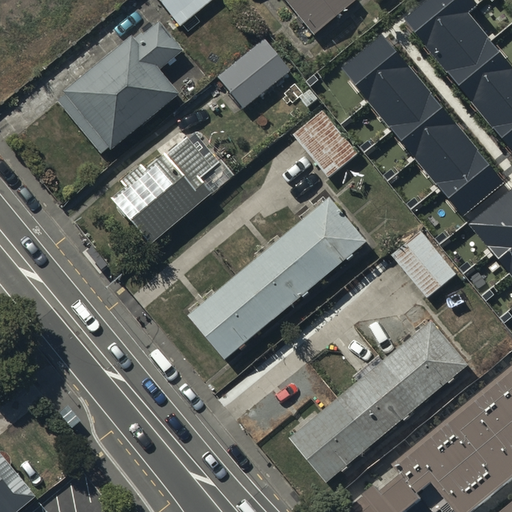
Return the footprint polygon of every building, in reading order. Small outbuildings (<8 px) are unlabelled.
[(0,0),(0,38),(14,56),(70,10),(62,0),(0,0)] [(155,0),(180,30),(216,0),(155,0)] [(281,0),(316,39),(359,0),(281,0)] [(473,0),(433,0),(407,22),(511,149),(511,67),(470,16),(480,7),(473,0)] [(63,98),(111,155),(178,99),(158,75),(182,55),(159,27),(144,40),(142,37),(134,44),(132,41),(63,98)] [(385,39),(344,71),(466,219),(506,186),(385,39)] [(217,80),(244,112),(290,74),(264,42),(217,80)] [(324,114),(294,138),(329,181),(359,157),(324,114)] [(187,142),(145,176),(140,170),(122,185),(127,191),(112,203),(151,250),(213,199),(200,183),(220,167),(210,155),(203,161),(187,142)] [(511,192),(469,227),(511,278),(511,192)] [(331,199),(189,317),(226,361),(368,243),(331,199)] [(422,234),(393,258),(428,301),(458,277),(422,234)] [(433,322),(291,439),(328,484),(469,366),(433,322)] [(511,368),(391,467),(404,483),(387,497),(380,488),(364,500),(372,511),(370,511),(430,511),(419,498),(434,486),(455,511),(477,511),(511,484),(511,368)] [(0,457),(0,511),(23,511),(36,501),(0,457)]
